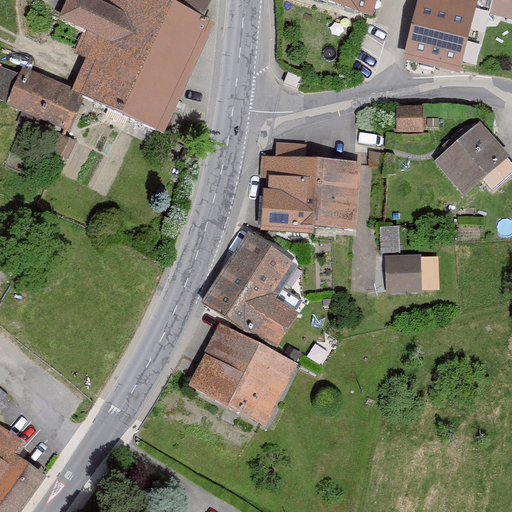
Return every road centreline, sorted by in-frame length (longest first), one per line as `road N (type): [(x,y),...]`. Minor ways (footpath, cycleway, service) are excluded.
road 1 (secondary): [(234,109),(203,242),(166,330),(45,511)]
road 2 (tertiary): [(234,109),(300,111),(386,90),(511,92)]
